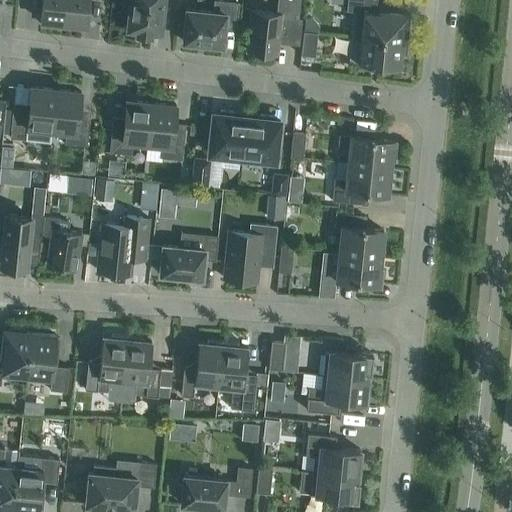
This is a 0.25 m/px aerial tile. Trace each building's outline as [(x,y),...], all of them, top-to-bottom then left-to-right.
[(42,0),(40,20),(41,20),(41,24),(53,25),(53,21),(63,22),(64,0),(42,0)] [(64,0),(63,22),(72,23),(72,27),(83,29),(84,25),(85,25),(87,0),(64,0)] [(135,34),(150,35),(150,31),(160,32),(163,0),(123,0),(123,3),(129,4),(126,28),(136,29),(135,34)] [(182,40),(222,44),(223,27),(235,28),(238,2),(218,0),(213,0),(213,11),(186,9),(182,40)] [(251,10),(246,50),(258,51),(258,55),(272,57),(272,53),(276,53),(278,41),(297,43),(300,19),(297,19),(299,0),(278,0),(277,13),(251,10)] [(353,11),(350,35),(402,40),(403,35),(406,36),(408,21),(404,20),(405,15),(375,11),(376,0),(346,0),(346,10),(353,11)] [(303,30),(300,55),(314,56),(317,31),(303,30)] [(402,40),(350,35),(348,61),(382,65),(382,68),(397,70),(397,66),(400,66),(402,40)] [(13,108),(10,138),(36,140),(50,142),(51,130),(56,88),(31,86),(29,103),(28,109),(13,108)] [(56,88),(51,130),(66,131),(64,143),(86,146),(89,116),(78,115),(80,91),(56,88)] [(131,154),(132,142),(146,143),(151,102),(126,99),(123,123),(112,122),(109,152),(131,154)] [(181,159),(184,129),(173,128),(176,104),(151,102),(146,143),(161,145),(160,157),(181,159)] [(241,157),(246,116),(232,114),(233,110),(219,109),(219,113),(212,112),(207,153),(241,157)] [(246,116),(241,157),(275,160),(279,120),(273,119),(273,115),(259,113),(259,117),(246,116)] [(292,131),(290,156),(303,157),(305,132),(292,131)] [(349,146),(348,162),(389,167),(390,156),(395,157),(396,140),(338,134),(337,145),(349,146)] [(2,145),(0,161),(0,165),(12,167),(14,146),(2,145)] [(210,187),(213,158),(195,156),(193,186),(210,187)] [(94,174),(95,161),(82,160),(81,173),(94,174)] [(389,167),(348,162),(346,179),(334,178),(332,200),(362,203),(363,191),(386,194),(389,167)] [(272,172),(270,193),(285,195),(287,173),(272,172)] [(64,175),(62,191),(90,194),(92,178),(64,175)] [(97,177),(94,198),(111,200),(113,179),(97,177)] [(142,180),(139,206),(155,208),(158,182),(142,180)] [(42,215),(45,187),(40,187),(33,194),(31,213),(42,215)] [(195,205),(196,190),(160,187),(158,215),(174,217),(175,203),(195,205)] [(288,187),(287,200),(301,201),(302,189),(288,187)] [(341,226),(338,252),(380,256),(383,229),(359,227),(360,215),(335,212),(334,226),(341,226)] [(4,214),(0,255),(0,264),(25,267),(28,241),(40,243),(42,215),(31,213),(30,217),(4,214)] [(62,216),(45,215),(44,234),(51,235),(47,265),(74,269),(80,232),(60,229),(62,216)] [(130,273),(132,256),(135,253),(135,251),(146,252),(149,217),(123,215),(123,224),(102,222),(97,270),(130,273)] [(228,230),(223,277),(256,281),(258,264),(261,261),(261,258),(272,260),(276,225),(250,223),(249,232),(228,230)] [(159,273),(201,277),(203,258),(215,259),(217,235),(205,234),(203,248),(162,244),(159,273)] [(293,248),(281,246),(278,271),(290,273),(293,248)] [(379,267),(380,256),(338,252),(336,279),(382,284),(383,267),(379,267)] [(320,278),(318,296),(334,297),(336,279),(320,278)] [(1,377),(25,379),(30,332),(25,332),(26,328),(11,326),(10,330),(4,330),(1,359),(0,359),(0,383),(0,384),(1,377)] [(56,335),(30,332),(25,379),(50,382),(49,389),(66,391),(68,366),(53,365),(54,352),(58,352),(60,338),(56,337),(56,335)] [(122,383),(127,336),(111,334),(111,336),(102,335),(99,361),(87,360),(85,388),(107,390),(108,382),(122,383)] [(127,336),(122,383),(136,384),(135,393),(157,396),(160,367),(149,366),(151,340),(142,339),(142,337),(127,336)] [(194,386),(218,389),(223,341),(207,340),(207,342),(198,341),(195,367),(183,366),(181,394),(193,395),(194,386)] [(268,368),(282,369),(285,341),(271,340),(268,368)] [(238,345),(238,343),(223,341),(218,389),(232,390),(230,407),(253,409),(256,373),(244,372),(247,346),(238,345)] [(322,374),(367,378),(368,373),(370,373),(372,353),(352,351),(352,352),(324,349),(324,351),(322,374)] [(367,378),(322,374),(321,388),(308,387),(305,409),(338,412),(339,401),(365,403),(366,394),(368,395),(369,379),(367,378)] [(241,434),(240,411),(228,412),(229,435),(241,434)] [(242,422),(240,438),(256,440),(258,424),(242,422)] [(359,458),(360,449),(334,447),(335,435),(307,432),(304,455),(313,455),(312,470),(357,474),(359,475),(361,459),(359,458)] [(7,508),(12,508),(17,466),(2,464),(4,447),(0,447),(0,510),(7,511),(7,508)] [(41,468),(17,466),(12,508),(38,511),(38,509),(42,509),(44,494),(40,494),(41,481),(56,483),(59,458),(42,456),(41,468)] [(88,471),(85,504),(133,509),(136,485),(153,487),(156,463),(137,461),(136,476),(114,474),(114,467),(94,465),(93,472),(88,471)] [(255,492),(269,493),(272,465),(258,464),(255,492)] [(180,503),(222,507),(224,490),(235,491),(249,493),(252,468),(237,466),(236,481),(225,479),(183,475),(182,484),(178,484),(177,499),(181,500),(180,503)] [(357,480),(357,474),(312,470),(310,493),(309,493),(309,494),(337,497),(337,498),(357,500),(359,480),(357,480)]
